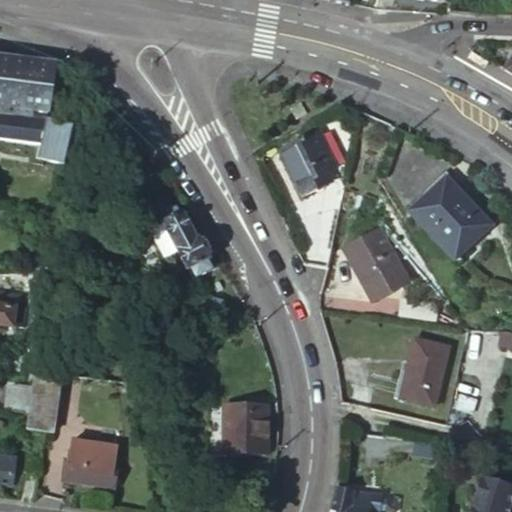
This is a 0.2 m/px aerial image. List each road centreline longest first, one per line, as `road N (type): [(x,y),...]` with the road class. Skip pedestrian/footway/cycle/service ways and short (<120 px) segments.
road 1 (primary): [(89,0),(287,310)]
road 2 (primary): [(287,310),(267,242),(161,11)]
road 3 (primary): [(367,55),(161,11)]
road 4 (primary): [(287,310),(309,389),(310,470)]
road 5 (primary): [(506,125),(367,55)]
road 6 (residential): [(511,29),(476,27),(367,55)]
